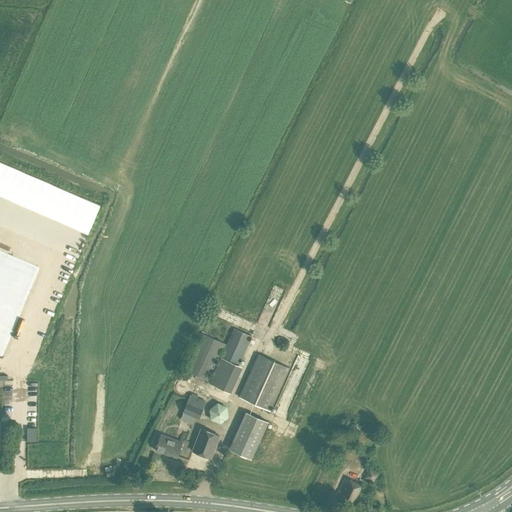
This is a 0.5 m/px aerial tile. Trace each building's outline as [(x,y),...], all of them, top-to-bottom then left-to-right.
[(0,354),(2,356),(42,267),(0,248),(0,354)] [(227,343),(220,357),(209,383),(226,391),(238,365),(251,335),(230,326),(223,342),(227,343)] [(209,381),(225,343),(202,333),(185,372),(209,381)] [(270,412),(289,369),(258,355),(239,398),(270,412)] [(287,388),(300,392),(310,361),(297,357),(287,388)] [(192,393),(191,395),(190,395),(182,412),(198,419),(206,402),(198,398),(199,396),(192,393)] [(217,402),(209,409),(210,420),(220,423),(228,417),(227,406),(217,402)] [(251,460),(268,423),(246,413),(229,450),(251,460)] [(340,447),(351,452),(360,432),(349,427),(340,447)] [(211,459),(219,436),(201,429),(192,451),(211,459)] [(161,435),(155,451),(177,458),(182,442),(161,435)] [(368,469),(364,478),(373,482),(377,474),(368,469)] [(345,478),(334,501),(350,508),(361,486),(345,478)]
